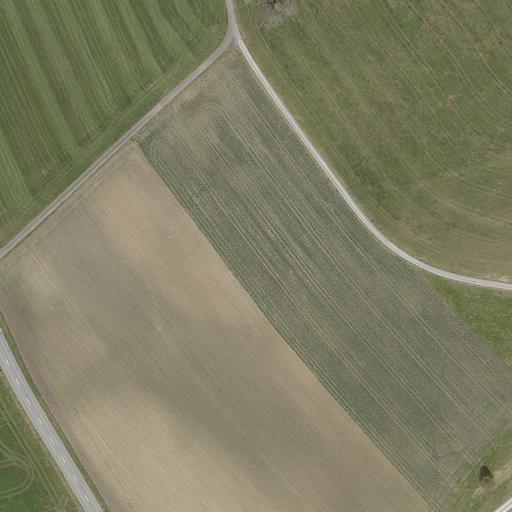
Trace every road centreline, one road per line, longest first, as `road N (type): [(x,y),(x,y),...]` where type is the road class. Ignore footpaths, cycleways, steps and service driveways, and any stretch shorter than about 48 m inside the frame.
road 1 (track): [(234,37),(381,239),(456,278),(511,287)]
road 2 (track): [(0,255),(234,37)]
road 3 (tertiary): [(0,350),(92,511)]
